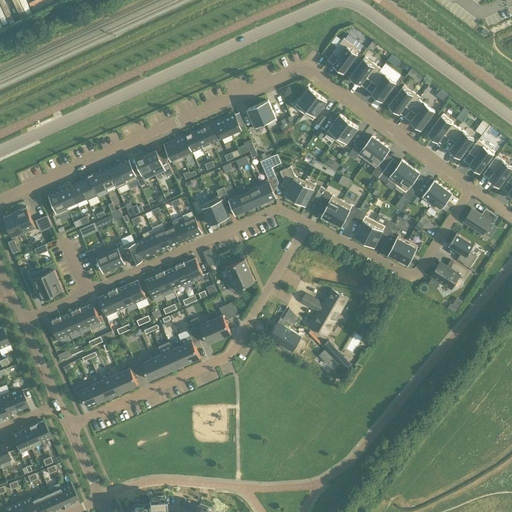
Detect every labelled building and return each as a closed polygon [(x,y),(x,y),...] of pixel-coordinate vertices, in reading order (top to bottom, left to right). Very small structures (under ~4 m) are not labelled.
[(344,37),(333,53),(339,57),(333,64),(344,72),(364,45),(348,33),(345,38),(344,37)] [(396,66),(400,60),(392,54),(387,60),(396,66)] [(366,77),(371,81),(380,70),(381,68),(365,56),(350,77),(360,84),(366,77)] [(411,68),(408,73),(413,77),(416,72),(411,68)] [(380,70),(371,81),(377,85),(372,93),(382,100),(396,82),(380,70)] [(404,106),(410,110),(418,98),(419,99),(420,97),(404,85),(389,105),(399,113),(404,106)] [(303,113),(318,94),(308,87),(294,106),(303,113)] [(448,100),(451,94),(440,89),(437,95),(448,100)] [(327,101),(318,94),(303,113),(312,120),(327,101)] [(418,98),(410,110),(416,114),(410,121),(421,129),(435,110),(419,99),(418,98)] [(258,105),(266,123),(277,119),(269,100),(258,105)] [(266,123),(258,105),(247,109),(255,128),(266,123)] [(241,129),(234,112),(224,117),(231,133),(241,129)] [(457,127),(452,123),(453,121),(443,113),(428,133),(438,141),(444,134),(449,138),(457,127)] [(321,126),(327,118),(322,114),(316,122),(321,126)] [(326,133),(335,140),(349,120),(340,114),(326,133)] [(231,133),(224,117),(214,121),(214,122),(222,138),(222,137),(231,133)] [(349,120),(335,140),(344,146),(358,127),(349,120)] [(222,138),(214,122),(204,126),(212,143),(222,138)] [(204,151),(214,147),(212,143),(204,126),(195,130),(202,147),(204,151)] [(457,127),(449,138),(455,142),(450,150),(460,157),(474,139),(457,127)] [(195,130),(185,135),(192,151),(202,147),(195,130)] [(185,135),(184,134),(175,139),(184,159),(183,157),(193,153),(192,151),(185,135)] [(367,161),(381,141),(372,135),(358,154),(367,161)] [(173,164),(184,159),(175,139),(164,143),(173,164)] [(469,164),(480,172),(495,151),(478,139),(469,152),(475,157),(469,164)] [(390,148),(381,141),(367,161),(376,167),(386,153),(390,148)] [(241,154),(249,150),(251,153),(256,151),(252,142),(238,148),(241,154)] [(162,162),(156,149),(146,154),(155,174),(164,170),(166,176),(173,173),(167,160),(162,162)] [(144,179),(155,174),(146,154),(135,158),(141,172),(136,174),(141,185),(146,182),(144,179)] [(239,167),(249,162),(246,155),(236,160),(239,167)] [(511,168),(511,166),(496,155),(488,167),(494,171),(489,179),(499,186),(511,168)] [(271,156),(260,161),(268,177),(275,174),(272,167),(275,165),(271,156)] [(329,157),(327,163),(315,159),(313,166),(335,174),(340,161),(329,157)] [(137,179),(128,158),(118,162),(127,183),(137,179)] [(401,159),(392,172),(386,167),(378,177),(385,182),(388,179),(396,185),(410,166),(401,159)] [(127,183),(118,162),(108,167),(115,183),(117,188),(127,183)] [(295,176),(291,166),(280,171),(283,180),(281,185),(288,189),(285,195),(295,200),(305,181),(295,176)] [(410,166),(396,185),(405,192),(403,195),(409,199),(418,188),(411,184),(420,172),(410,166)] [(115,183),(108,167),(98,171),(106,188),(115,183)] [(88,175),(89,177),(96,192),(106,188),(98,171),(92,173),(88,175)] [(341,175),(339,182),(349,185),(351,177),(341,175)] [(96,192),(89,177),(79,181),(86,198),(87,200),(97,195),(96,192)] [(277,197),(268,179),(258,183),(266,202),(277,197)] [(305,181),(295,200),(305,205),(316,184),(306,179),(305,181)] [(421,197),(430,204),(443,186),(434,180),(421,197)] [(86,198),(79,181),(69,185),(76,202),(86,198)] [(256,206),(266,202),(258,183),(248,188),(249,190),(256,206)] [(76,202),(69,185),(60,189),(67,206),(76,202)] [(223,186),(218,189),(220,194),(210,199),(219,219),(229,215),(223,201),(229,199),(223,186)] [(326,189),(320,186),(315,197),(320,199),(326,189)] [(443,186),(430,204),(429,205),(438,212),(441,208),(445,203),(452,193),(443,186)] [(69,210),(67,206),(60,189),(49,194),(56,210),(52,211),(55,217),(69,210)] [(246,211),(256,206),(249,190),(239,194),(246,211)] [(325,191),(320,201),(327,205),(321,215),(331,221),(342,199),(332,194),(325,191)] [(236,215),(246,211),(239,194),(229,199),(236,215)] [(414,194),(410,199),(415,203),(419,198),(414,194)] [(158,203),(163,200),(161,195),(155,197),(158,203)] [(200,203),(198,199),(192,202),(198,213),(203,211),(209,224),(219,219),(210,199),(200,203)] [(342,199),(331,221),(341,226),(346,216),(353,220),(360,208),(342,199)] [(446,212),(449,207),(445,203),(441,208),(446,212)] [(132,205),(127,208),(131,216),(136,213),(132,205)] [(36,227),(26,206),(15,211),(24,232),(36,227)] [(360,208),(353,220),(361,223),(354,236),(364,241),(375,220),(365,215),(367,212),(360,208)] [(472,208),(464,221),(483,233),(490,221),(493,223),(497,216),(485,208),(481,215),(472,208)] [(119,210),(115,211),(114,213),(112,213),(110,214),(114,222),(123,218),(119,210)] [(24,232),(15,211),(3,216),(13,237),(24,232)] [(41,231),(52,226),(47,215),(41,217),(40,216),(35,218),(36,220),(41,231)] [(110,216),(96,223),(99,231),(113,225),(110,216)] [(181,242),(191,237),(184,221),(182,216),(172,220),(174,225),(181,242)] [(202,233),(194,216),(184,221),(191,237),(202,233)] [(431,222),(423,217),(420,221),(428,226),(431,222)] [(375,220),(364,241),(374,246),(379,236),(381,233),(388,236),(394,224),(387,220),(385,225),(375,220)] [(423,225),(418,221),(415,227),(420,230),(423,225)] [(94,222),(80,229),(83,237),(98,230),(94,222)] [(67,229),(65,224),(59,226),(61,232),(67,229)] [(181,242),(174,225),(164,230),(171,246),(181,242)] [(152,254),(161,250),(154,234),(152,229),(142,233),(145,238),(152,254)] [(171,245),(164,230),(154,234),(161,250),(171,245)] [(456,233),(449,245),(462,253),(458,259),(470,266),(476,256),(469,251),(474,244),(456,233)] [(398,259),(408,240),(398,235),(388,254),(398,259)] [(152,254),(145,238),(135,242),(142,258),(152,254)] [(19,250),(14,239),(8,241),(13,252),(19,250)] [(142,259),(142,258),(135,242),(134,240),(123,245),(126,252),(127,252),(132,263),(142,259)] [(418,245),(408,240),(398,259),(408,264),(418,245)] [(126,252),(123,245),(121,241),(116,243),(117,247),(107,251),(114,268),(125,263),(121,254),(126,252)] [(37,254),(48,250),(45,244),(34,248),(37,254)] [(114,268),(107,251),(105,247),(95,251),(94,248),(88,250),(93,261),(98,259),(104,272),(114,268)] [(210,248),(203,251),(208,264),(215,261),(210,248)] [(185,261),(194,282),(193,280),(203,276),(195,257),(185,261)] [(226,280),(250,269),(245,258),(226,266),(230,277),(226,279),(226,280)] [(184,287),(194,282),(185,261),(184,262),(184,261),(175,265),(176,265),(175,266),(183,285),(184,287)] [(435,269),(434,268),(431,273),(432,274),(431,275),(451,287),(459,274),(464,277),(468,270),(453,261),(449,267),(440,261),(435,269)] [(31,277),(26,266),(20,268),(25,279),(31,277)] [(183,285),(175,266),(165,270),(173,289),(183,285)] [(63,289),(54,269),(42,274),(52,295),(63,289)] [(255,280),(250,269),(226,280),(231,291),(255,280)] [(156,274),(155,275),(164,295),(174,291),(173,289),(165,270),(164,271),(164,270),(156,274)] [(52,295),(42,274),(31,279),(40,300),(52,295)] [(164,295),(155,275),(145,279),(153,298),(163,293),(164,296),(164,295)] [(146,298),(138,279),(127,284),(136,302),(146,298)] [(209,292),(217,290),(214,283),(207,286),(209,292)] [(136,302),(127,284),(118,288),(126,307),(136,302)] [(126,307),(118,288),(117,288),(108,291),(109,292),(108,292),(116,311),(126,307)] [(332,288),(323,303),(306,293),(301,301),(318,310),(310,325),(327,334),(335,319),(331,317),(335,310),(339,312),(347,297),(332,288)] [(205,290),(198,293),(201,298),(207,295),(205,290)] [(116,311),(108,292),(97,297),(106,315),(116,311)] [(232,301),(226,304),(232,317),(238,314),(232,301)] [(101,321),(92,302),(81,307),(89,326),(101,321)] [(232,317),(226,304),(219,307),(222,314),(211,319),(220,338),(231,333),(225,319),(232,317)] [(89,326),(81,307),(80,308),(80,307),(72,311),(71,312),(79,330),(89,326)] [(275,326),(269,336),(280,343),(279,345),(290,352),(295,344),(297,345),(301,337),(284,326),(286,323),(293,327),(298,319),(288,308),(277,327),(275,326)] [(79,330),(71,312),(61,316),(69,335),(79,330)] [(69,335),(61,316),(60,316),(52,320),(50,321),(58,340),(69,335)] [(190,320),(194,327),(196,332),(202,330),(208,343),(219,338),(211,319),(200,324),(196,317),(190,320)] [(0,347),(9,344),(1,326),(0,326),(0,347)] [(199,339),(196,332),(194,327),(187,330),(190,336),(180,341),(181,345),(182,344),(189,361),(200,357),(193,342),(199,339)] [(345,357),(342,354),(329,340),(322,346),(325,349),(333,357),(339,363),(345,357)] [(160,344),(162,351),(173,348),(171,341),(160,344)] [(180,366),(189,361),(182,344),(181,345),(172,349),(180,366)] [(170,370),(180,366),(172,349),(162,353),(170,370)] [(327,363),(333,357),(325,349),(319,354),(327,363)] [(152,357),(160,374),(170,370),(162,353),(152,357)] [(150,379),(160,374),(152,357),(151,355),(141,360),(140,357),(134,360),(140,372),(146,370),(150,379)] [(120,371),(128,389),(138,384),(134,375),(140,372),(134,360),(128,363),(130,367),(120,371)] [(118,393),(110,376),(108,371),(98,376),(100,380),(108,397),(118,393)] [(118,393),(128,389),(120,371),(110,376),(118,393)] [(88,406),(98,402),(90,385),(88,380),(72,387),(78,401),(79,401),(79,400),(78,400),(84,397),(88,406)] [(108,397),(100,380),(91,384),(90,385),(98,402),(108,397)] [(17,410),(28,406),(21,387),(9,391),(17,410)] [(7,414),(17,410),(9,391),(0,395),(0,396),(8,417),(7,414)] [(449,418),(440,434),(449,440),(459,424),(449,418)] [(511,420),(508,418),(502,427),(511,433),(511,420)] [(39,442),(51,437),(43,420),(31,425),(39,442)] [(459,424),(449,440),(457,444),(466,428),(459,424)] [(30,446),(39,442),(31,425),(22,429),(30,446)] [(466,428),(457,444),(464,448),(473,432),(466,428)] [(18,451),(30,446),(22,429),(11,434),(18,451)] [(473,432),(464,448),(471,453),(481,436),(473,432)] [(481,436),(471,453),(478,457),(488,441),(481,436)] [(0,462),(10,458),(3,440),(0,441),(0,462)] [(488,441),(478,457),(485,461),(494,446),(495,445),(488,441)] [(485,461),(485,462),(492,466),(502,450),(494,446),(485,461)] [(423,450),(411,464),(420,471),(432,457),(423,450)] [(502,450),(492,466),(501,472),(511,456),(502,450)] [(432,457),(420,471),(426,477),(438,462),(432,457)] [(438,462),(426,477),(433,482),(445,468),(438,462)] [(445,468),(433,482),(439,487),(451,473),(445,468)] [(451,473),(439,487),(446,493),(447,492),(458,478),(451,473)] [(458,478),(447,492),(453,497),(465,483),(458,477),(458,478)] [(68,505),(78,500),(71,483),(60,487),(68,505)] [(465,483),(453,497),(462,504),(474,490),(465,483)] [(58,509),(68,505),(60,487),(58,484),(49,488),(51,491),(58,509)] [(51,491),(41,496),(48,511),(51,511),(58,509),(51,491)] [(36,511),(31,500),(29,496),(20,501),(24,511),(36,511)] [(48,511),(41,496),(31,500),(36,511),(48,511)] [(149,507),(134,508),(134,511),(212,511),(213,511),(199,507),(200,506),(198,505),(195,511),(165,511),(165,497),(163,497),(163,499),(149,500),(149,507)] [(12,511),(24,511),(20,501),(10,505),(12,511)]
